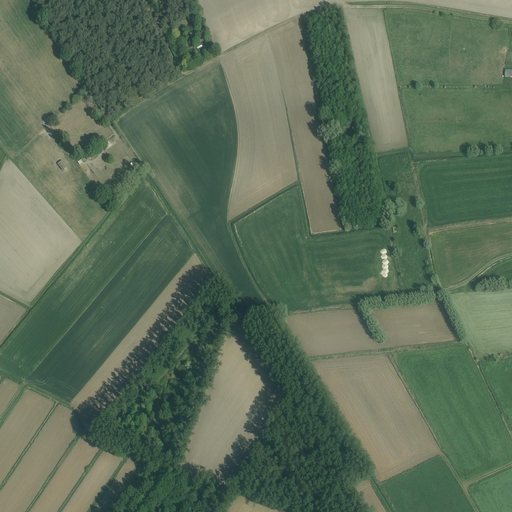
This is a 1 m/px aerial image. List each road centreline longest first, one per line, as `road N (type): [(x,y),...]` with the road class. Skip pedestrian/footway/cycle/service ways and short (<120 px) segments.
road 1 (track): [(145,0),(182,78),(340,3)]
road 2 (track): [(340,3),(511,21)]
